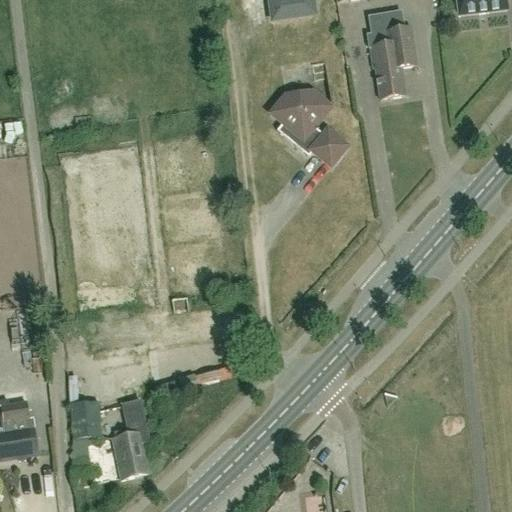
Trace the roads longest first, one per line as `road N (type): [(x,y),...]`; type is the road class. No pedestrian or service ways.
road 1 (primary): [(313,383),(511,154)]
road 2 (track): [(252,204),(223,0)]
road 3 (primary): [(179,511),(313,383)]
road 4 (unclassified): [(359,511),(348,430),(336,400),(313,383)]
